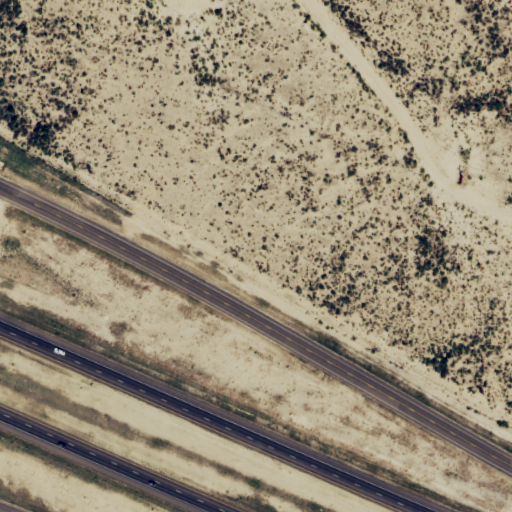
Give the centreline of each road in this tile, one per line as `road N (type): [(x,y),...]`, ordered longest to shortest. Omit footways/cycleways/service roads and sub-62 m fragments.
road 1 (tertiary): [(511,466),(0,185)]
road 2 (motorway): [(451,511),(0,320)]
road 3 (motorway): [(0,411),(233,511)]
